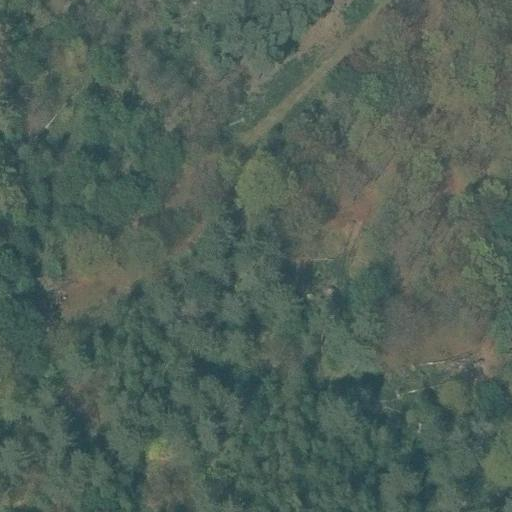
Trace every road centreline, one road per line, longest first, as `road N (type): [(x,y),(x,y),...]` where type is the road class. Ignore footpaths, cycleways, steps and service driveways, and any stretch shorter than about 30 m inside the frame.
road 1 (track): [(0,377),(238,150)]
road 2 (track): [(238,150),(394,0)]
